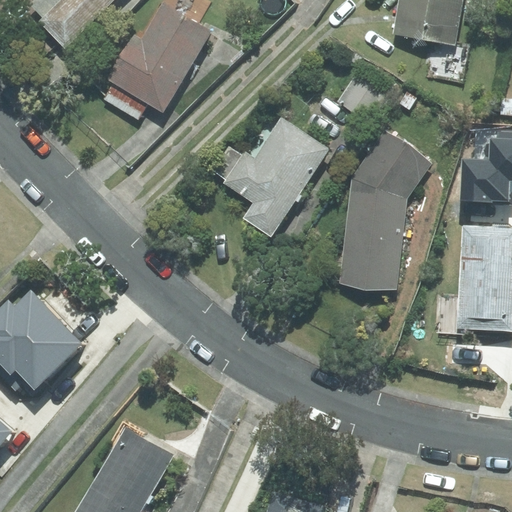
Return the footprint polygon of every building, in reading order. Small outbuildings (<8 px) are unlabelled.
[(120,0),(35,0),(27,8),(68,51),(120,0)] [(471,0),(406,0),(399,37),(461,50),(471,0)] [(154,104),(171,114),(221,34),(172,4),(146,45),(136,39),(112,78),(119,82),(108,101),(142,122),(154,104)] [(399,87),(367,66),(341,105),(374,126),(399,87)] [(248,218),(279,240),(339,153),(289,118),(261,159),(245,149),(223,180),(258,203),(248,218)] [(403,289),(412,203),(440,165),(394,132),(357,182),(346,283),(403,289)] [(511,228),(468,226),(462,330),(511,332),(511,228)] [(0,480),(24,453),(0,427),(0,480)] [(146,511),(178,453),(130,427),(85,511),(146,511)] [(328,511),(335,488),(281,473),(269,511),(328,511)]
